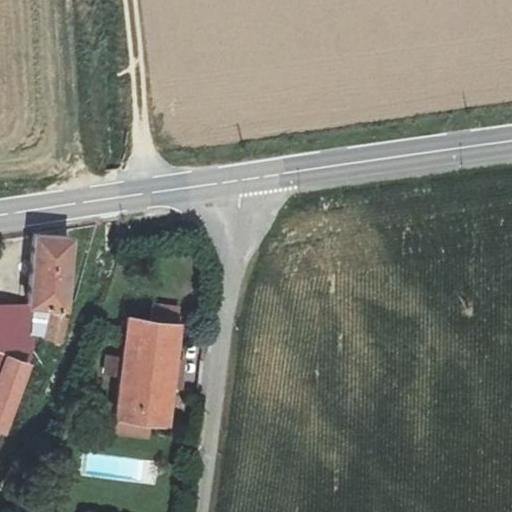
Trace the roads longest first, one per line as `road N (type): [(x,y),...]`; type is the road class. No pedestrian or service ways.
road 1 (unclassified): [(198,511),(241,179)]
road 2 (secondary): [(241,179),(511,141)]
road 3 (secondary): [(0,214),(241,179)]
road 4 (track): [(63,0),(86,201)]
road 5 (track): [(146,193),(128,0)]
